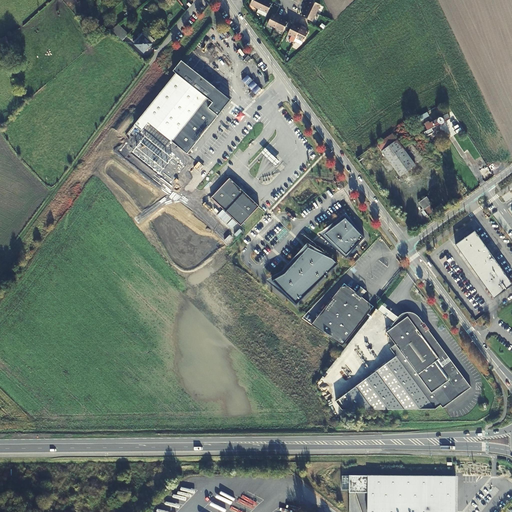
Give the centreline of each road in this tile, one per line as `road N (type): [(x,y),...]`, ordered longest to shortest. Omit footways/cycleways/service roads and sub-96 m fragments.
road 1 (primary): [(370,441),(0,445)]
road 2 (tertiary): [(233,9),(407,245)]
road 3 (track): [(149,64),(0,264)]
road 4 (primary): [(511,427),(370,441)]
road 5 (primary): [(370,441),(511,451)]
road 6 (tertiary): [(407,245),(485,351)]
road 7 (residential): [(407,245),(511,169)]
